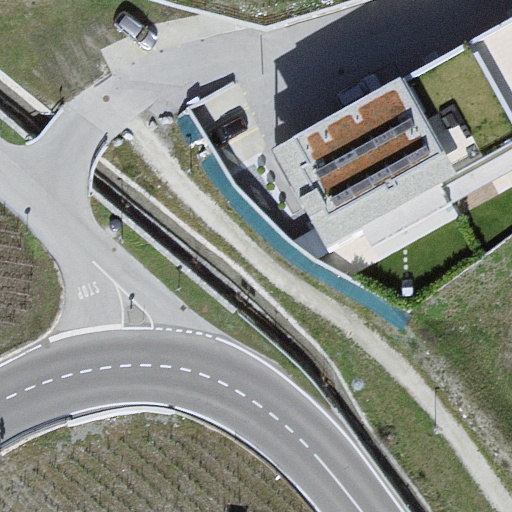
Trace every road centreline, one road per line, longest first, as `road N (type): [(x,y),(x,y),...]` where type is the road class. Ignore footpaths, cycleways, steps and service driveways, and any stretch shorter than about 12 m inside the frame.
road 1 (secondary): [(358,511),(300,439),(232,388),(150,362)]
road 2 (residential): [(150,362),(123,294),(0,169)]
road 3 (secondary): [(150,362),(78,371),(0,401)]
